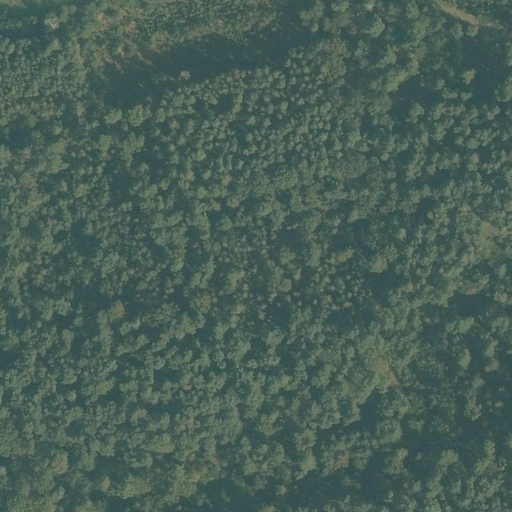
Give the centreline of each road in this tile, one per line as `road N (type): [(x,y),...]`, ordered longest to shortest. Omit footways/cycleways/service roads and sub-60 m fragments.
road 1 (track): [(511,444),(277,511)]
road 2 (track): [(37,511),(0,356)]
